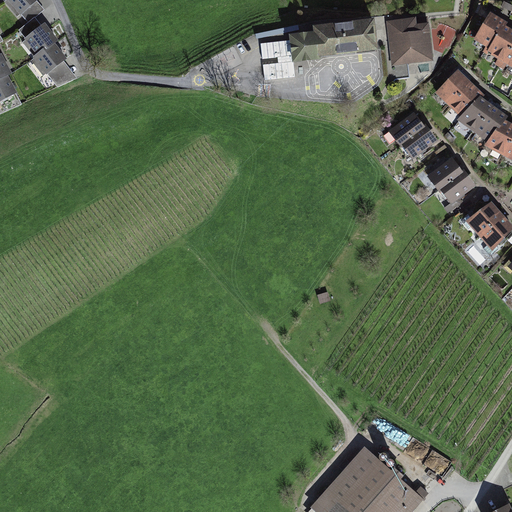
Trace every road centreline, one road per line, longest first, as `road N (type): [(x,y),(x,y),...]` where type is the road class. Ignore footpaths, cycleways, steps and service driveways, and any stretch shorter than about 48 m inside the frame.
road 1 (residential): [(56,0),(83,66),(104,76),(191,83)]
road 2 (track): [(277,343),(357,441)]
